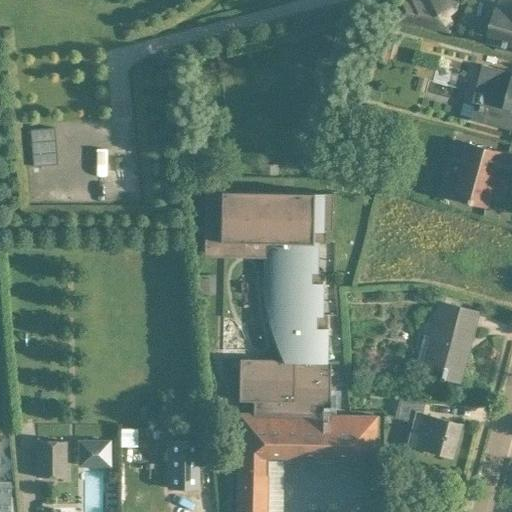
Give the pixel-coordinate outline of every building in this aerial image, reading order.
[(400,0),(398,20),(443,27),(446,0),(400,0)] [(511,0),(496,0),(485,47),(511,53),(511,0)] [(370,49),(381,50),(384,33),(373,31),(370,49)] [(468,117),(511,129),(511,70),(484,62),(468,117)] [(511,181),(511,178),(511,154),(466,143),(451,199),(490,209),(498,177),(511,181)] [(99,182),(69,182),(69,196),(100,196),(99,182)] [(376,460),(377,415),(328,414),(329,404),(330,403),(331,361),(328,361),(329,328),(327,328),(327,313),(322,313),(323,270),(318,270),(318,244),(326,244),(326,231),(332,231),(332,194),(205,192),(205,256),(264,258),(263,284),(263,300),(268,322),(275,347),(281,359),(239,359),(239,401),(253,402),(253,413),(237,413),(235,511),(266,511),(267,459),(283,459),(369,461),(369,457),(376,460)] [(417,372),(460,383),(479,313),(435,301),(417,372)] [(404,450),(450,461),(459,427),(413,416),(404,450)] [(59,432),(26,432),(26,473),(58,474),(59,432)] [(68,465),(101,465),(101,437),(68,437),(68,465)] [(169,447),(173,483),(195,481),(191,445),(169,447)] [(267,459),(266,511),(282,511),(283,459),(267,459)]
